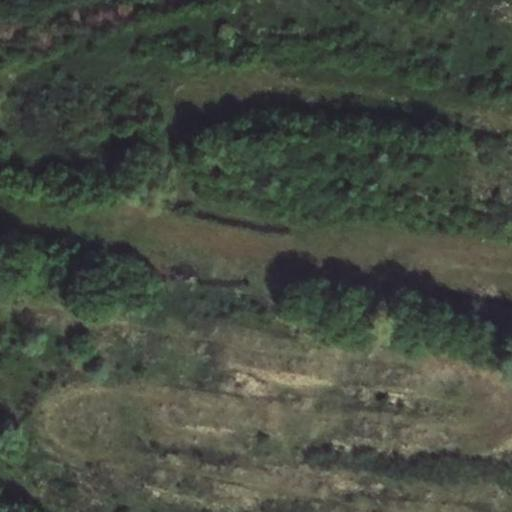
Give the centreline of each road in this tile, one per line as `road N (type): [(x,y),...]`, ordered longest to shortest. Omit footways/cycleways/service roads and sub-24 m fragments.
road 1 (track): [(0,339),(66,330),(478,387),(497,402),(503,434),(467,450),(323,431)]
road 2 (track): [(511,489),(290,466),(198,421),(90,415),(84,443),(144,479),(318,511)]
road 3 (track): [(0,76),(216,80),(511,121)]
road 4 (track): [(0,211),(511,259)]
road 5 (track): [(323,431),(198,421)]
